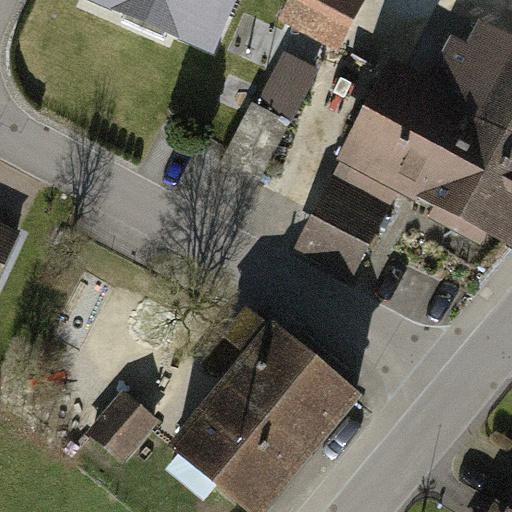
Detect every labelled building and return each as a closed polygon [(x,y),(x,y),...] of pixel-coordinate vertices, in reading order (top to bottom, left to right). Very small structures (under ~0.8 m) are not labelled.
[(87,0),(216,54),(238,0),(87,0)] [(298,0),(287,22),(337,47),(362,0),(298,0)] [(449,35),(424,82),(511,129),(511,36),(480,19),(467,44),(449,35)] [(284,55),(260,104),(294,121),(318,72),(284,55)] [(394,66),(334,180),(394,212),(405,192),(510,248),(511,244),(511,129),(424,82),(394,66)] [(254,101),(222,164),(268,188),(300,125),(294,121),(260,104),(254,101)] [(334,180),(301,241),(362,273),(394,212),(334,180)] [(0,267),(15,235),(0,227),(0,267)] [(135,360),(147,320),(109,308),(96,349),(135,360)] [(241,364),(174,445),(255,511),(259,511),(353,399),(245,310),(217,344),(241,364)] [(130,401),(98,438),(126,462),(157,425),(130,401)]
